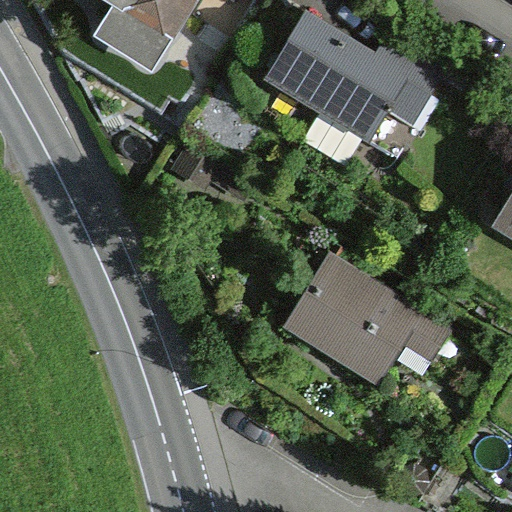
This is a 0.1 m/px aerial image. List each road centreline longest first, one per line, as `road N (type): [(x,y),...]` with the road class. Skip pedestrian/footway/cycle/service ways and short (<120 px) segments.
road 1 (primary): [(0,65),(108,276),(177,481)]
road 2 (residential): [(329,511),(253,485),(177,481)]
